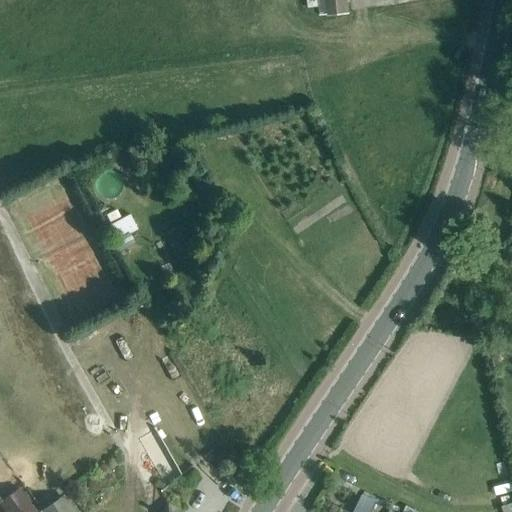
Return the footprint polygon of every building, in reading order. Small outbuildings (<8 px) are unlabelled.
[(346,0),(318,0),(320,16),(348,12),(346,0)] [(100,203),(95,211),(99,214),(106,209),(100,203)] [(170,231),(180,261),(198,255),(188,224),(170,231)] [(154,427),(144,433),(155,452),(152,454),(168,484),(180,474),(154,427)] [(373,511),(379,498),(363,492),(354,511),(373,511)] [(42,511),(72,511),(62,497),(42,511)]
